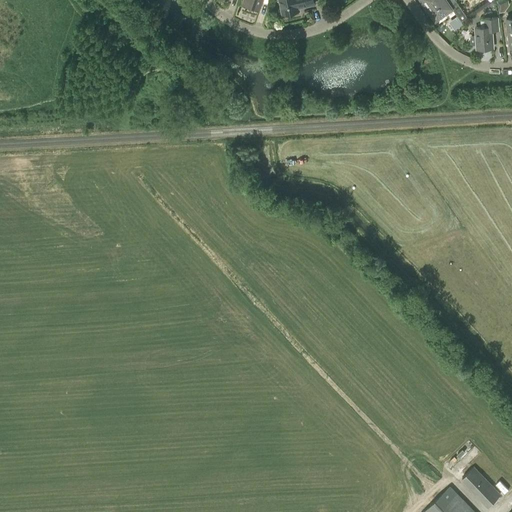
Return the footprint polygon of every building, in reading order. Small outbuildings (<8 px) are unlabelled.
[(261,0),(247,0),(251,1),(249,6),(259,9),(261,0)] [(299,10),(298,8),(296,0),(279,0),(282,14),(299,10)] [(421,0),(435,20),(452,9),(463,24),(467,17),(456,1),(450,5),(446,0),(421,0)] [(504,11),(509,5),(507,0),(505,0),(497,1),(499,12),(504,11)] [(471,43),(474,45),(477,45),(477,49),(492,48),(491,31),(498,30),(497,18),(485,18),(485,27),(476,28),(476,35),(473,36),(471,37),(470,38),(471,43)] [(488,507),(501,494),(474,466),(461,479),(488,507)] [(498,479),(493,483),(501,494),(506,489),(498,479)] [(423,511),(475,511),(450,486),(423,511)]
